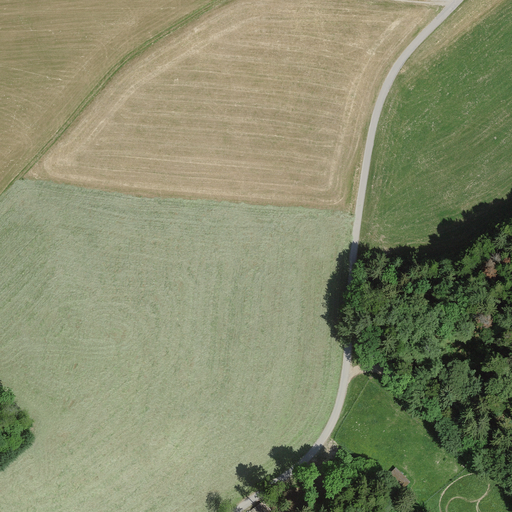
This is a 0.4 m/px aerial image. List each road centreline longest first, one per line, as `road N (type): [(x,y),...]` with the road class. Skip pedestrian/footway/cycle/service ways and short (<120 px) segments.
road 1 (unclassified): [(458,0),(407,55),(376,119),(345,378),(332,421),(309,456),(236,511)]
road 2 (track): [(350,308),(387,371),(511,491)]
road 3 (track): [(352,285),(461,293),(511,286)]
